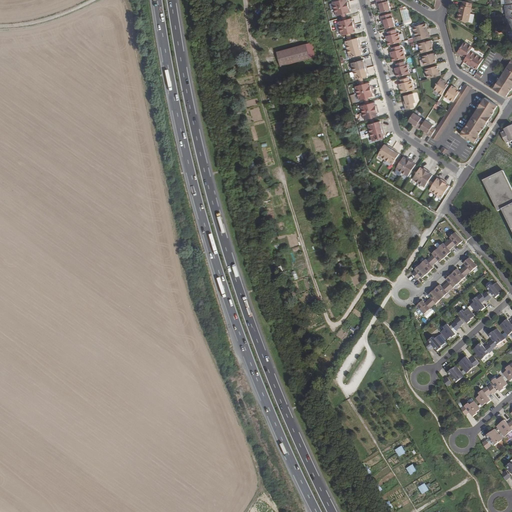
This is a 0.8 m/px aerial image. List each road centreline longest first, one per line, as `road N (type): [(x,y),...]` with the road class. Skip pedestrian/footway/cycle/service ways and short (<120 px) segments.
road 1 (trunk): [(331,511),(231,268),(171,0)]
road 2 (trunk): [(157,0),(181,136),(218,272),(316,511)]
road 3 (track): [(247,511),(258,468),(187,296),(126,0)]
road 4 (track): [(394,283),(368,279),(341,321),(328,322),(267,113),(245,0)]
road 5 (residential): [(362,0),(399,137),(465,176)]
road 6 (track): [(323,125),(368,279)]
road 7 (track): [(347,393),(417,511)]
road 8 (residential): [(511,296),(422,379)]
